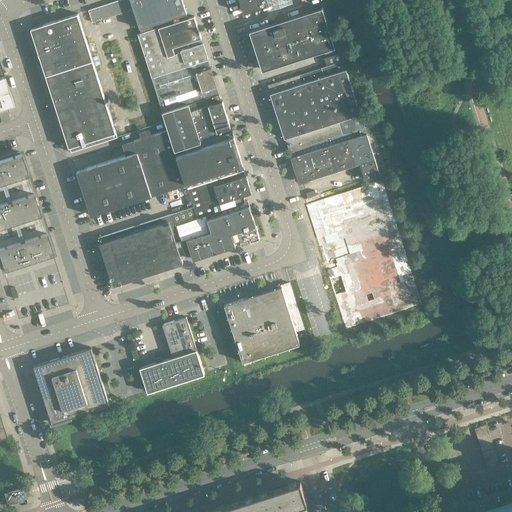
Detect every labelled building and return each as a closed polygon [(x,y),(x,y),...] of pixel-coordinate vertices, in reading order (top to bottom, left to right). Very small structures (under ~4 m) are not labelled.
[(130,10),(126,0),(117,0),(88,9),(92,22),(130,10)] [(188,17),(182,0),(126,0),(130,10),(134,8),(141,32),(188,17)] [(239,0),(244,12),(273,3),(274,6),(287,2),(286,0),(239,0)] [(334,46),(322,8),(250,31),(263,69),(334,46)] [(84,12),(69,16),(106,130),(120,126),(119,123),(90,30),(84,12)] [(188,47),(187,42),(201,38),(194,15),(188,17),(141,32),(138,33),(152,77),(208,59),(203,42),(188,47)] [(128,25),(118,28),(150,126),(165,121),(131,17),(126,19),(128,25)] [(44,24),(31,28),(67,142),(80,138),(44,24)] [(95,28),(90,30),(119,123),(135,118),(107,32),(97,35),(95,28)] [(364,127),(346,68),(343,60),(341,51),(324,57),(326,65),(268,84),(271,92),(270,93),(285,138),(289,150),(289,151),(290,151),(343,134),(364,127)] [(217,86),(211,67),(208,59),(152,77),(163,112),(207,97),(219,93),(217,86)] [(13,103),(4,75),(0,62),(0,107),(2,107),(2,109),(7,107),(7,105),(13,103)] [(231,127),(226,113),(222,100),(209,104),(207,97),(163,112),(168,129),(175,150),(231,132),(230,127),(231,127)] [(379,174),(364,127),(343,134),(290,151),(289,152),(293,151),(294,156),(291,157),(299,182),(360,162),(365,179),(379,174)] [(187,188),(175,150),(168,129),(133,140),(137,151),(76,170),(91,215),(186,185),(187,188)] [(243,165),(240,157),(234,136),(233,136),(231,132),(175,150),(187,188),(244,170),(242,165),(243,165)] [(39,212),(38,209),(35,199),(34,199),(32,193),(33,192),(29,179),(28,179),(26,173),(27,172),(23,159),(22,159),(20,153),(20,151),(0,157),(0,259),(1,263),(3,268),(52,252),(48,238),(47,239),(45,232),(46,232),(42,219),(41,219),(39,212)] [(243,195),(252,192),(246,175),(244,170),(187,188),(193,207),(196,216),(217,210),(245,201),(243,195)] [(422,304),(382,180),(306,204),(346,328),(422,304)] [(260,238),(249,205),(248,205),(246,201),(248,201),(248,200),(245,201),(217,210),(218,215),(207,218),(211,231),(187,239),(193,259),(236,246),(235,244),(241,242),(242,244),(260,238)] [(186,257),(182,244),(181,239),(175,223),(196,216),(193,207),(98,238),(113,285),(183,263),(182,258),(186,257)] [(304,328),(290,283),(282,286),(225,304),(225,306),(243,361),(308,340),(304,328)] [(205,373),(197,348),(186,316),(162,324),(173,356),(140,367),(148,392),(205,373)] [(110,404),(91,347),(34,365),(49,412),(48,413),(51,424),(72,418),(72,416),(110,404)] [(488,430),(486,424),(474,428),(476,434),(488,430)] [(490,436),(488,430),(476,434),(478,440),(490,436)] [(457,439),(455,434),(443,438),(445,443),(457,439)] [(492,441),(490,436),(478,440),(480,445),(492,441)] [(458,444),(457,439),(445,443),(446,448),(458,444)] [(494,447),(492,441),(480,445),(482,451),(494,447)] [(460,449),(458,444),(446,448),(448,453),(460,449)] [(496,453),(494,447),(482,451),(484,457),(496,453)] [(462,454),(460,449),(448,453),(450,458),(462,454)] [(498,458),(496,453),(484,457),(486,462),(498,458)] [(463,459),(462,454),(450,458),(451,463),(463,459)] [(499,464),(498,458),(486,462),(487,468),(499,464)] [(465,464),(463,459),(451,463),(453,468),(465,464)] [(467,469),(465,464),(453,468),(455,473),(467,469)] [(468,474),(467,469),(455,473),(456,478),(468,474)] [(280,511),(306,504),(308,503),(301,481),(244,499),(204,511),(280,511)] [(23,488),(5,493),(8,503),(26,497),(23,488)]
